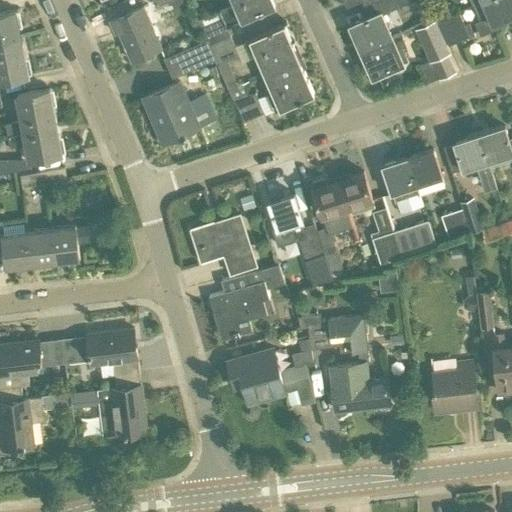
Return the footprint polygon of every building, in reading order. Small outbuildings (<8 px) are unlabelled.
[(192,5),(189,0),(153,0),(156,6),(169,0),(170,0),(176,12),(192,5)] [(211,44),(231,35),(227,26),(275,6),(272,0),(231,0),(233,3),(198,18),(201,25),(203,24),(211,44)] [(381,14),(412,0),(378,0),(364,6),(368,16),(348,24),(360,50),(391,37),(381,14)] [(511,0),(485,0),(473,5),(479,19),(474,21),(480,34),(507,23),(504,18),(511,14),(511,0)] [(161,47),(142,5),(110,19),(116,32),(118,31),(131,61),(161,47)] [(0,51),(8,50),(5,39),(20,36),(15,10),(0,12),(0,51)] [(448,44),(469,35),(458,10),(437,19),(448,44)] [(430,61),(450,51),(436,19),(415,28),(430,61)] [(264,74),(298,59),(283,24),(248,39),(264,74)] [(229,90),(243,83),(242,82),(238,84),(228,59),(239,54),(231,35),(211,44),(219,62),(217,63),(229,90)] [(8,50),(0,51),(0,79),(28,74),(20,36),(5,39),(8,50)] [(391,37),(360,50),(371,75),(402,62),(391,37)] [(176,78),(208,64),(205,57),(213,54),(206,38),(166,56),(176,78)] [(298,59),(264,74),(279,109),(313,94),(298,59)] [(186,100),(177,81),(142,96),(162,142),(197,127),(196,124),(216,115),(206,91),(186,100)] [(243,83),(229,90),(234,101),(235,100),(244,120),(264,111),(255,92),(248,95),(243,83)] [(40,117),(54,115),(49,88),(16,94),(21,120),(6,123),(8,135),(42,129),(40,117)] [(29,158),(61,152),(54,115),(40,117),(42,129),(8,135),(10,146),(26,143),(29,158)] [(488,160),(511,152),(511,147),(505,125),(479,133),(488,160)] [(497,187),(488,160),(479,133),(454,141),(463,168),(476,164),(484,191),(497,187)] [(408,156),(419,191),(420,191),(421,195),(446,187),(433,148),(408,156)] [(394,199),(419,191),(408,156),(383,164),(394,199)] [(36,171),(38,183),(67,178),(64,166),(36,171)] [(23,186),(38,183),(36,171),(21,174),(23,186)] [(372,197),(364,171),(338,179),(346,206),(372,197)] [(346,206),(338,179),(326,183),(325,177),(312,181),(314,187),(313,187),(326,226),(317,229),(316,229),(331,279),(345,275),(331,232),(352,225),(346,206)] [(316,229),(317,229),(315,222),(304,225),(294,193),(268,201),(277,226),(272,228),(278,244),(298,238),(304,258),(312,256),(321,282),(331,279),(316,229)] [(471,231),(483,228),(474,196),(460,201),(462,207),(463,207),(471,231)] [(467,232),(471,231),(463,207),(462,207),(442,214),(445,225),(432,229),(436,243),(467,232)] [(255,265),(238,213),(214,221),(213,219),(189,227),(200,262),(223,254),(229,273),(255,265)] [(432,229),(429,218),(394,229),(402,254),(436,243),(432,229)] [(30,263),(25,229),(3,232),(1,220),(0,219),(0,250),(4,250),(6,266),(30,263)] [(484,243),(509,235),(507,220),(483,228),(484,243)] [(50,226),(54,260),(79,257),(74,223),(50,226)] [(30,263),(54,260),(50,226),(25,229),(30,263)] [(391,258),(402,254),(394,229),(372,236),(381,261),(391,258)] [(269,297),(267,287),(284,282),(278,262),(245,272),(248,283),(209,295),(209,296),(215,294),(219,309),(213,311),(214,312),(216,312),(223,336),(233,333),(234,335),(239,334),(238,331),(239,331),(237,321),(267,313),(263,299),(269,297)] [(476,290),(475,275),(466,275),(468,294),(463,298),(464,306),(471,309),(478,308),(476,290)] [(476,290),(478,308),(479,308),(481,326),(494,325),(490,289),(476,290)] [(303,349),(306,362),(314,360),(311,347),(338,344),(339,351),(368,347),(364,312),(327,316),(328,323),(321,324),(320,312),(298,315),(301,326),(308,325),(311,347),(303,349)] [(113,361),(115,373),(139,370),(134,328),(87,334),(63,336),(66,362),(89,359),(89,364),(113,361)] [(511,389),(511,344),(505,345),(504,332),(492,333),(499,391),(511,389)] [(0,343),(0,386),(22,384),(29,383),(28,372),(44,370),(43,364),(66,362),(63,336),(0,343)] [(306,362),(303,349),(291,352),(295,365),(279,369),(273,347),(227,360),(232,379),(241,376),(247,402),(296,388),(301,405),(315,401),(305,362),(306,362)] [(477,405),(472,359),(456,361),(457,368),(432,371),(434,387),(432,388),(435,410),(436,410),(435,407),(460,405),(460,407),(477,405)] [(368,378),(365,360),(330,365),(335,409),(390,403),(386,376),(368,378)] [(98,397),(103,436),(147,430),(139,370),(115,373),(116,386),(88,389),(89,398),(98,397)] [(22,384),(0,386),(0,414),(4,447),(33,443),(30,420),(45,418),(44,408),(57,407),(55,393),(23,396),(22,384)]
